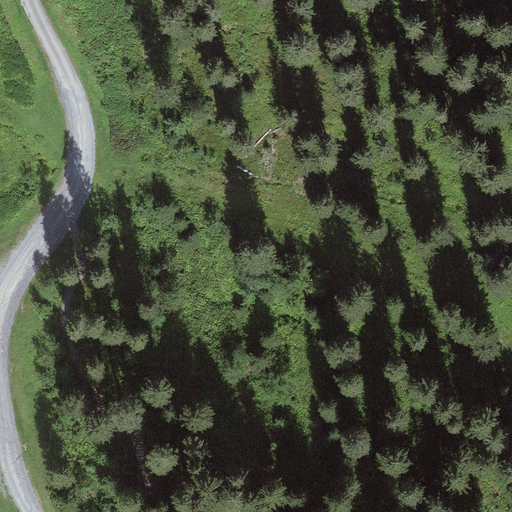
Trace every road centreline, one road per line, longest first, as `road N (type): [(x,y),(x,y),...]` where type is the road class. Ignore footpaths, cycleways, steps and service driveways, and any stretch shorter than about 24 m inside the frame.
road 1 (unclassified): [(31,0),(71,90),(81,166),(69,202),(0,309)]
road 2 (unclassified): [(0,395),(22,511)]
